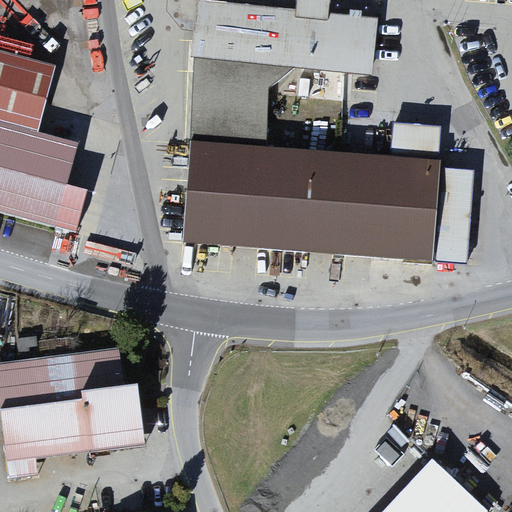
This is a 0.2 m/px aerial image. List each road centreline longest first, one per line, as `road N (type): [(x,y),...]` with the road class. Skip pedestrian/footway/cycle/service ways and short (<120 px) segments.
road 1 (residential): [(181,323),(285,330),(406,324),(511,297)]
road 2 (unknown): [(311,511),(357,455),(406,324)]
road 3 (residential): [(209,511),(180,432),(181,323)]
road 4 (residential): [(0,270),(181,323)]
